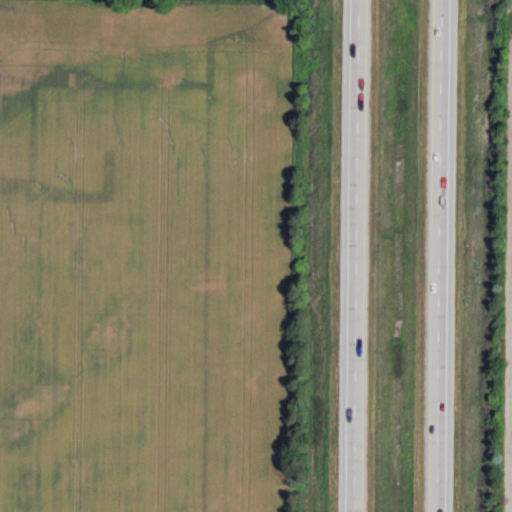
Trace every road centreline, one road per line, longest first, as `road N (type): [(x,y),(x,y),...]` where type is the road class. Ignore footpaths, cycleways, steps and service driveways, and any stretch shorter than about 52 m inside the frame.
road 1 (motorway): [(439,511),(442,0)]
road 2 (motorway): [(355,0),(352,511)]
